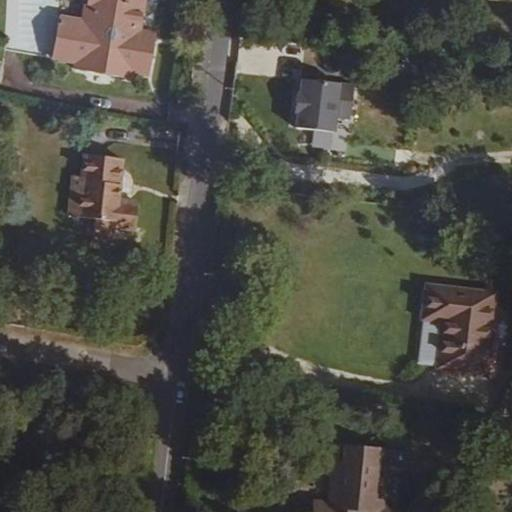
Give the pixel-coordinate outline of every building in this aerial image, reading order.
[(140,30),(145,0),(86,0),(82,22),(59,18),(52,58),(75,62),(74,70),(133,80),(135,72),(148,75),(154,45),(137,42),(140,30)] [(137,42),(154,45),(156,33),(140,30),(137,42)] [(295,131),(352,129),(351,80),(294,82),(295,131)] [(116,201),(122,160),(84,155),(81,180),(80,186),(70,185),(66,217),(88,219),(95,220),(93,235),(92,244),(113,247),(115,229),(135,231),(138,204),(116,201)] [(93,235),(95,220),(88,219),(86,235),(93,235)] [(438,368),(485,374),(494,296),(428,288),(424,319),(444,321),(438,368)] [(499,419),(511,420),(511,389),(503,388),(499,419)] [(315,504),(314,511),(393,511),(382,511),(388,453),(336,448),(330,505),(315,504)]
